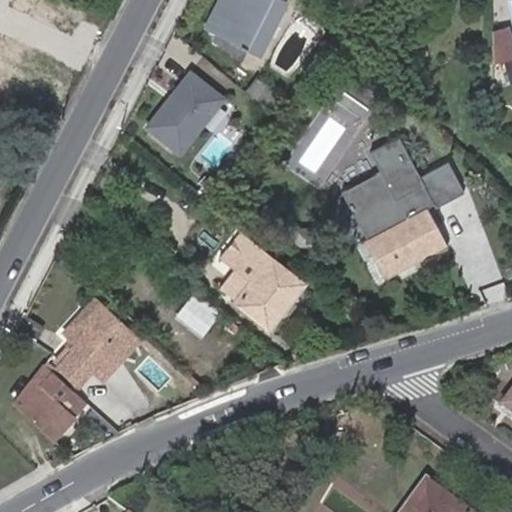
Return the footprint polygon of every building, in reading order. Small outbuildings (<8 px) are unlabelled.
[(0,0),(0,66),(27,7),(10,0),(0,0)] [(272,26),(282,8),(278,6),(280,0),(219,0),(205,28),(226,38),(219,49),(243,61),(263,22),(272,26)] [(511,58),(511,40),(508,26),(492,30),(493,64),(511,58)] [(511,80),(511,62),(502,65),(507,82),(511,80)] [(227,98),(192,70),(146,127),(182,155),(227,98)] [(345,91),(372,113),(383,99),(356,77),(345,91)] [(255,79),(246,91),(263,105),(270,111),(280,98),(255,79)] [(401,134),(371,150),(381,170),(342,190),(388,275),(445,243),(425,207),(435,202),(437,205),(465,190),(449,159),(421,174),(401,134)] [(0,165),(0,179),(4,182),(10,171),(0,165)] [(307,283),(240,230),(218,259),(249,283),(234,302),(270,330),(307,283)] [(176,251),(152,232),(143,244),(166,263),(176,251)] [(60,362),(79,379),(90,367),(103,380),(138,340),(117,322),(127,310),(116,300),(113,297),(103,287),(62,335),(72,343),(68,348),(71,350),(62,360),(60,362)] [(178,314),(205,334),(222,311),(195,291),(178,314)] [(47,360),(55,368),(60,362),(62,360),(53,353),(47,360)] [(55,368),(47,360),(13,402),(20,408),(28,399),(55,368)] [(60,400),(74,386),(55,368),(28,399),(20,408),(49,434),(71,412),(60,400)] [(511,410),(511,392),(503,404),(511,410)] [(96,428),(106,437),(112,431),(103,422),(96,428)] [(465,511),(422,480),(397,511),(465,511)]
